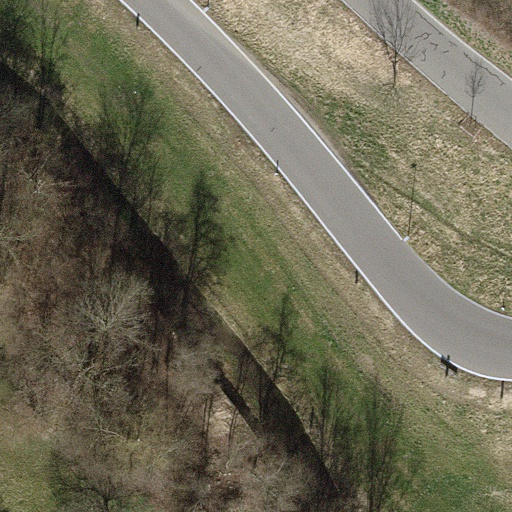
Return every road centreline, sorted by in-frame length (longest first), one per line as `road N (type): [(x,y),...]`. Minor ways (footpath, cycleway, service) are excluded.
road 1 (tertiary): [(511,357),(450,332),(392,277),(156,0)]
road 2 (tertiary): [(511,111),(381,0)]
